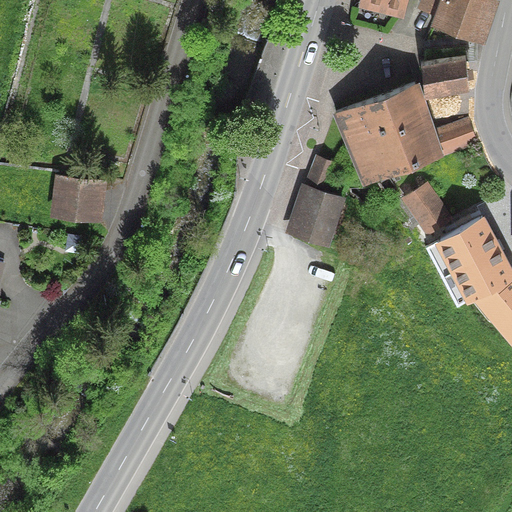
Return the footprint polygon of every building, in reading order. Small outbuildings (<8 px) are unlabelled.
[(359,0),(359,3),(402,15),(405,0),(359,0)] [(491,0),(420,0),(418,6),(435,13),(431,25),(476,42),(491,0)] [(467,90),(463,57),(419,63),(423,97),(467,90)] [(413,83),(334,112),(364,184),(438,155),(474,143),(467,121),(430,132),(413,83)] [(317,156),(307,186),(328,193),(338,163),(317,156)] [(52,215),(94,220),(98,179),(57,175),(52,215)] [(425,231),(448,220),(425,184),(402,198),(425,231)] [(328,193),(307,186),(290,234),(323,245),(340,197),(328,193)] [(468,300),(485,322),(511,340),(511,246),(493,241),(480,216),(425,245),(454,304),(467,297),(468,300)]
